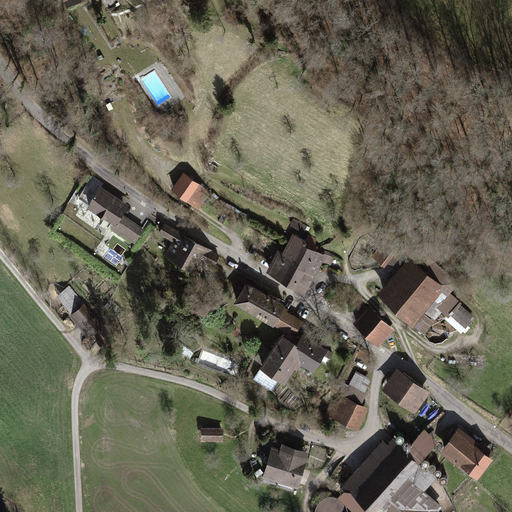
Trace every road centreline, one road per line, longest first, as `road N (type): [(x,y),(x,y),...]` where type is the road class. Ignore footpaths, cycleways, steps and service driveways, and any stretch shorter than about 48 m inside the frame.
road 1 (residential): [(79,511),(75,393),(90,367),(183,381),(293,431),(352,446),(371,427),(377,372),(391,357)]
road 2 (unclassified): [(391,357),(135,194),(41,113),(0,62)]
road 3 (track): [(488,0),(468,152),(511,190)]
road 4 (unclassified): [(511,446),(391,357)]
road 5 (track): [(0,250),(90,367)]
